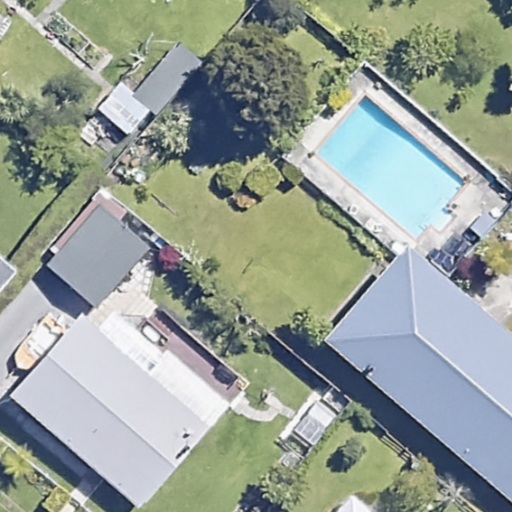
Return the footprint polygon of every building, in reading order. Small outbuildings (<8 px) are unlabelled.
[(143,119),(104,94),(67,151),(106,176),(143,119)] [(143,249),(93,208),(45,266),(95,308),(143,249)] [(511,343),(394,245),(316,339),(511,500),(511,343)] [(150,384),(69,315),(0,395),(0,397),(131,509),(221,403),(170,360),(150,384)] [(448,511),(363,511),(342,494),(326,511),(449,511),(448,511)]
